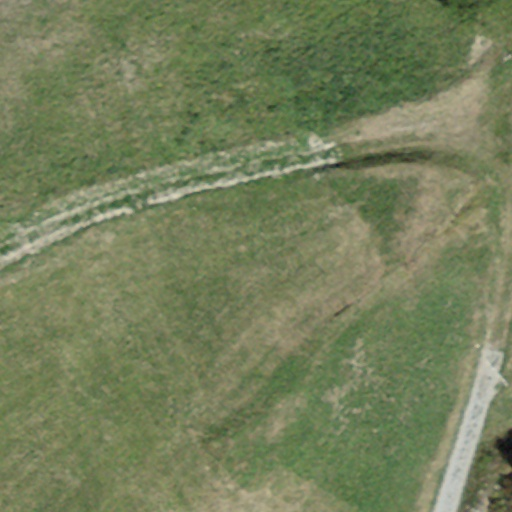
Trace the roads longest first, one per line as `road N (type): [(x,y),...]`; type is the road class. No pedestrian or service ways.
road 1 (track): [(0,272),(82,214),(470,139),(511,174)]
road 2 (track): [(511,237),(444,511)]
